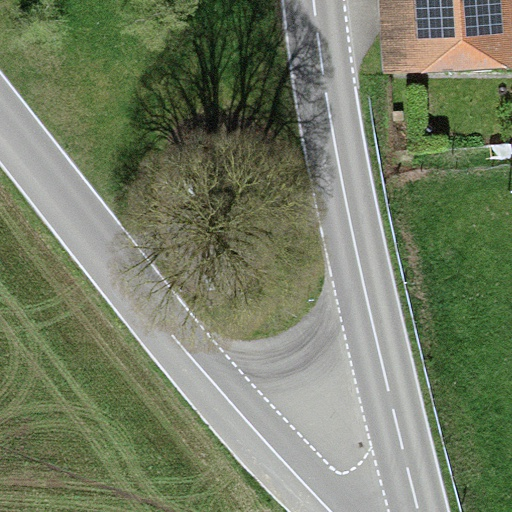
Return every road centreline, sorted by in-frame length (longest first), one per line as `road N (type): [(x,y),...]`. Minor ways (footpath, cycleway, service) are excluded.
road 1 (primary): [(419,511),(345,197),(314,0)]
road 2 (tertiary): [(0,116),(169,332),(332,511)]
